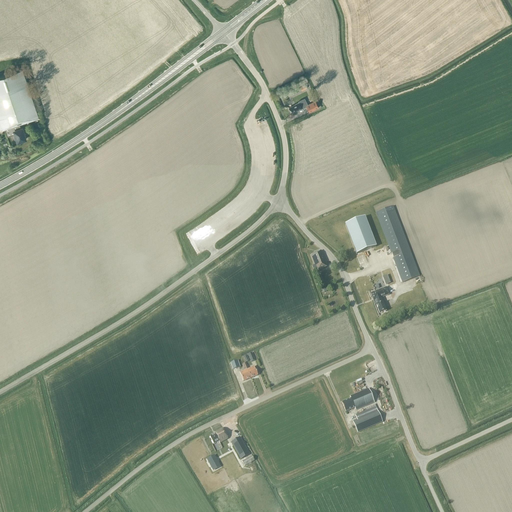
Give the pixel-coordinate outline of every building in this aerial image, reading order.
[(0,129),(0,130),(4,129),(4,130),(5,129),(10,127),(12,132),(14,132),(17,141),(20,140),(21,141),(26,140),(25,138),(26,138),(25,134),(24,134),(22,129),(21,129),(19,124),(39,117),(38,117),(22,69),(0,75),(0,123),(2,129),(0,129)] [(295,104),(295,105),(289,108),(291,113),(301,108),(302,109),(307,106),(309,112),(318,107),(315,101),(308,105),(304,98),(298,102),(298,103),(295,104)] [(402,282),(419,276),(392,206),(376,212),(402,282)] [(356,254),(376,247),(364,217),(345,225),(356,254)] [(325,262),(325,261),(321,251),(310,255),(314,265),(312,265),(313,269),(317,268),(318,270),(327,266),(326,262),(325,262)] [(382,302),(381,298),(389,295),(386,287),(371,293),(373,301),(374,300),(376,305),(379,314),(386,311),(382,302)] [(232,370),(240,367),(238,361),(230,363),(232,370)] [(248,373),(250,378),(258,375),(254,367),(247,370),(248,373)] [(243,381),(250,378),(248,373),(247,370),(239,373),(243,381)] [(374,403),(368,388),(349,396),(350,399),(341,403),(345,412),(355,408),(356,411),(374,403)] [(357,433),(383,422),(378,410),(352,421),(357,433)] [(220,443),(228,439),(223,428),(214,433),(215,434),(210,437),(214,444),(219,442),(220,443)] [(241,460),(249,455),(240,437),(231,442),(241,460)] [(212,468),(219,464),(214,455),(207,459),(212,468)] [(244,467),(254,461),(251,456),(241,461),(244,467)]
